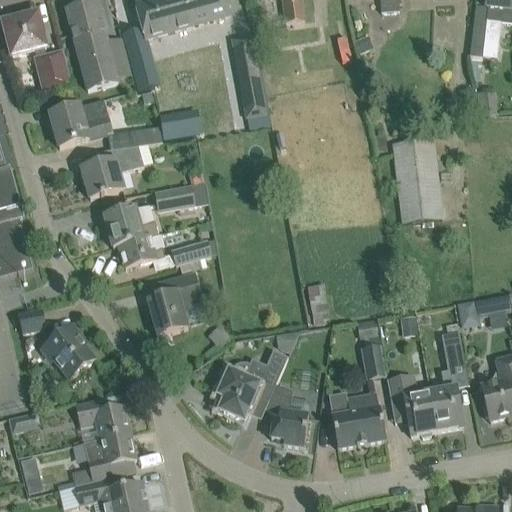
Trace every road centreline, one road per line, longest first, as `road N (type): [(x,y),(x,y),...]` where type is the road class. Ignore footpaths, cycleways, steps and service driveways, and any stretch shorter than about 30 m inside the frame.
road 1 (residential): [(0,79),(57,259),(153,387),(165,433)]
road 2 (residential): [(309,496),(511,464)]
road 3 (residential): [(165,433),(255,482),(309,496)]
